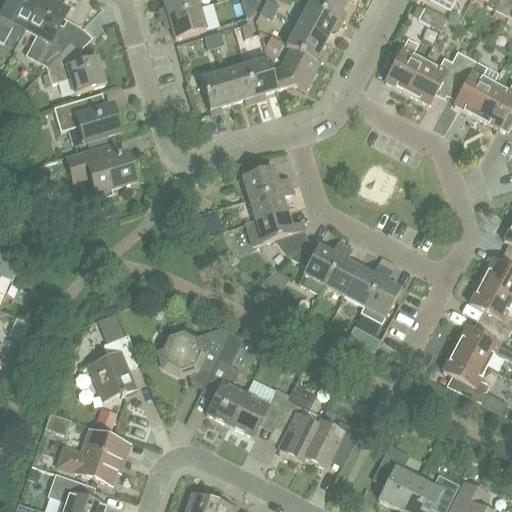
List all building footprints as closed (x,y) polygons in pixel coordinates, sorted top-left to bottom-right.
[(25,33),(42,1),(39,0),(10,0),(4,13),(0,10),(0,9),(1,0),(0,0),(0,45),(3,47),(13,27),(25,33)] [(163,22),(198,11),(195,0),(161,0),(165,11),(160,13),(163,22)] [(256,0),(238,0),(245,22),(250,20),(258,6),(256,0)] [(341,15),(347,3),(341,0),(311,0),(308,8),(341,26),(345,17),(341,15)] [(429,0),(428,2),(446,12),(452,0),(455,1),(455,0),(429,0)] [(505,19),(511,3),(511,0),(489,0),(486,8),(505,19)] [(46,70),(68,47),(53,39),(67,14),(42,1),(25,33),(36,39),(26,59),(46,70)] [(265,11),(277,18),(282,10),(269,3),(265,11)] [(336,34),(341,26),(308,8),(297,28),(325,43),(332,31),(336,34)] [(198,11),(163,22),(165,31),(170,29),(174,43),(205,34),(198,11)] [(273,26),(277,18),(265,11),(261,19),(273,26)] [(446,23),(424,11),(417,22),(440,34),(446,23)] [(502,23),(505,19),(495,13),(494,13),(492,18),(502,23)] [(511,22),(505,19),(502,23),(511,28),(511,22)] [(240,30),(244,44),(253,41),(249,28),(240,30)] [(319,55),(325,43),(297,28),(285,49),(290,52),(290,51),(319,66),(323,58),(319,55)] [(211,39),(215,53),(224,50),(220,37),(211,39)] [(207,55),(215,53),(211,39),(203,42),(207,55)] [(267,49),(280,55),(284,47),(272,41),(267,49)] [(412,58),(417,48),(407,42),(384,85),(406,97),(424,64),(412,58)] [(68,47),(46,70),(46,71),(51,88),(69,82),(73,97),(105,87),(97,61),(74,68),(72,62),(79,54),(70,46),(68,47)] [(304,94),(319,66),(290,51),(290,52),(280,71),(270,74),(269,74),(275,93),(293,88),(304,94)] [(455,81),(467,60),(457,55),(451,66),(443,61),(437,72),(424,64),(406,97),(428,109),(443,82),(452,87),(456,81),(455,81)] [(511,59),(510,58),(503,71),(511,75),(511,59)] [(453,108),(475,120),(493,88),(481,82),(487,71),(467,60),(455,81),(456,81),(465,86),(453,108)] [(269,74),(270,74),(267,62),(244,69),(255,105),(264,102),(262,97),(275,93),(269,74)] [(246,108),(255,105),(244,69),(222,76),(232,107),(244,103),(246,108)] [(219,110),(232,107),(222,76),(200,82),(210,118),(220,115),(219,110)] [(511,111),(511,85),(507,95),(493,88),(475,120),(498,132),(510,110),(511,111)] [(82,103),(53,111),(60,135),(78,130),(83,146),(120,135),(112,109),(86,116),(82,103)] [(112,146),(65,160),(73,185),(90,180),(95,197),(135,185),(126,156),(116,159),(112,146)] [(249,203),(291,190),(288,182),(277,185),(272,171),(242,180),(249,203)] [(46,173),(36,176),(41,194),(52,191),(46,173)] [(255,225),(286,215),(282,201),(293,198),(291,190),(249,203),(255,225)] [(302,226),(290,229),(286,215),(255,225),(246,228),(252,250),(262,247),(275,243),(289,261),(307,245),(303,235),(304,234),(302,226)] [(511,226),(503,244),(511,248),(511,226)] [(298,286),(319,297),(323,289),(344,250),(337,246),(331,256),(318,249),(317,250),(307,245),(289,261),(306,271),(302,277),(298,286)] [(343,299),(359,271),(346,264),(352,253),(344,250),(323,289),(343,299)] [(0,307),(4,298),(0,296),(0,278),(11,284),(18,269),(0,255),(0,307)] [(511,273),(493,263),(481,285),(511,301),(511,273)] [(363,310),(384,271),(377,267),(371,278),(359,271),(343,299),(363,310)] [(384,271),(363,310),(384,321),(400,293),(386,286),(392,275),(384,271)] [(511,319),(506,316),(511,304),(511,301),(481,285),(469,307),(492,320),(487,329),(493,332),(508,340),(511,332),(511,319)] [(100,323),(97,325),(106,347),(124,340),(115,317),(100,323)] [(493,332),(488,342),(466,330),(454,352),(486,370),(494,356),(511,365),(511,342),(508,340),(493,332)] [(212,374),(217,363),(230,336),(221,332),(198,340),(182,332),(165,338),(158,353),(163,370),(179,378),(196,372),(198,367),(212,374)] [(362,348),(368,351),(373,354),(375,352),(380,341),(368,336),(362,348)] [(108,360),(89,368),(104,405),(134,392),(124,367),(137,361),(127,338),(124,340),(106,347),(103,348),(108,360)] [(479,383),(486,370),(454,352),(442,375),(464,386),(459,396),(480,407),(489,389),(479,383)] [(229,429),(245,397),(231,390),(239,375),(217,363),(212,374),(204,389),(217,395),(205,418),(229,429)] [(322,421),(302,411),(309,397),(293,389),(288,399),(276,424),(276,425),(290,432),(278,454),(300,465),(320,425),(322,421)] [(276,424),(288,399),(275,393),(268,408),(245,397),(229,429),(252,441),(263,418),(276,424)] [(495,405),(491,413),(500,417),(504,409),(495,405)] [(102,411),(96,428),(111,433),(117,417),(102,411)] [(71,424),(50,417),(44,432),(65,439),(71,424)] [(320,425),(300,465),(301,465),(303,461),(324,472),(335,449),(349,456),(360,435),(339,424),(334,432),(320,425)] [(57,470),(76,476),(109,488),(114,474),(118,475),(123,462),(119,460),(124,446),(90,435),(82,458),(64,451),(57,470)] [(394,511),(401,511),(417,482),(402,474),(409,459),(389,449),(375,476),(388,482),(378,504),(394,511)] [(30,473),(26,483),(34,486),(37,484),(40,477),(30,473)] [(105,511),(106,510),(70,498),(75,485),(55,478),(47,500),(64,506),(62,511),(105,511)] [(417,482),(401,511),(430,511),(434,505),(447,511),(458,488),(438,478),(432,490),(417,482)] [(464,486),(451,511),(452,511),(481,511),(488,498),(464,486)] [(210,511),(215,499),(208,497),(206,502),(191,497),(185,511),(210,511)] [(234,511),(235,511),(219,507),(221,502),(215,499),(210,511),(234,511)]
